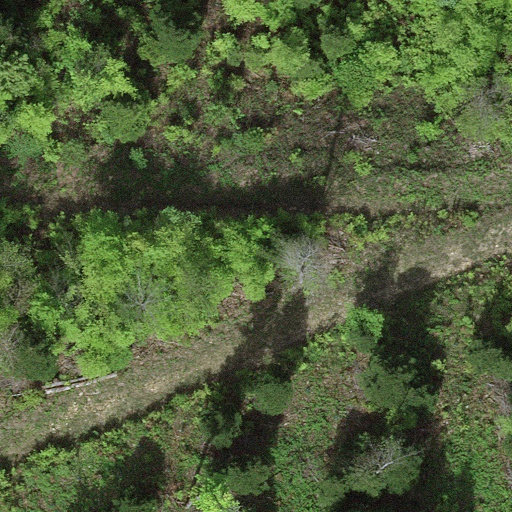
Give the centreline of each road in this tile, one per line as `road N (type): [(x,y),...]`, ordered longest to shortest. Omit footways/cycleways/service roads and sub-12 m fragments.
road 1 (track): [(511,226),(293,333),(0,458)]
road 2 (track): [(511,191),(154,204),(0,191)]
